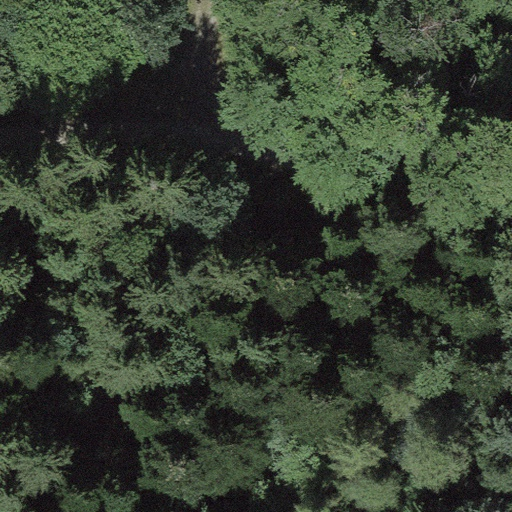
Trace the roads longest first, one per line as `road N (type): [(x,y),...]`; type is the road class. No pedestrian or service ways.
road 1 (track): [(0,164),(98,160),(511,202)]
road 2 (track): [(98,160),(202,0)]
